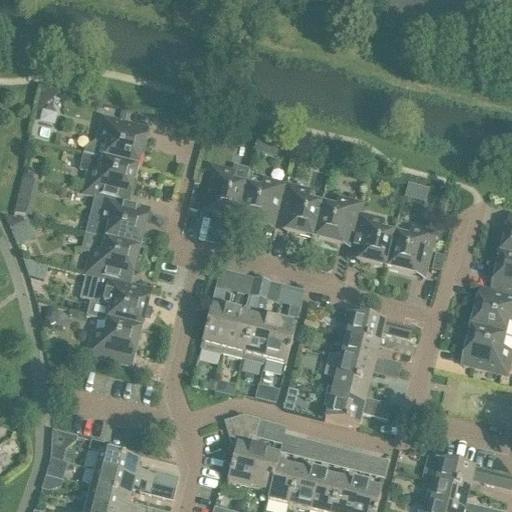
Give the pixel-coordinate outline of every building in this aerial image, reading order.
[(388,5),(383,27),(466,48),(469,33),(483,37),(493,1),(492,0),(393,0),(392,5),(388,5)] [(477,45),(473,60),(490,64),(493,49),(477,45)] [(82,153),(81,157),(137,171),(146,132),(127,127),(100,120),(94,145),(82,153)] [(127,209),(127,208),(137,171),(81,157),(78,172),(87,174),(81,198),(92,201),(103,203),(103,202),(127,209)] [(247,179),(233,175),(209,169),(198,214),(236,224),(245,189),(247,179)] [(274,234),(286,188),(262,182),(259,192),(245,189),(236,224),(274,234)] [(312,243),(320,208),(306,205),(308,194),(286,188),(274,234),(312,243)] [(92,201),(82,238),(103,243),(139,252),(148,213),(127,208),(127,209),(103,202),(103,203),(92,201)] [(359,218),(360,219),(363,208),(338,201),(335,212),(320,208),(312,243),(350,253),(359,218)] [(13,242),(32,235),(25,217),(6,225),(13,242)] [(382,224),(360,219),(359,218),(350,253),(347,263),(385,273),(394,238),(379,234),(382,224)] [(511,219),(511,220),(502,258),(511,260),(511,219)] [(394,238),(385,273),(423,282),(435,237),(410,231),(408,241),(394,238)] [(139,252),(103,243),(82,238),(79,252),(90,255),(84,279),(85,279),(104,284),(104,283),(129,290),(129,289),(139,252)] [(511,260),(502,258),(493,295),(492,296),(511,300),(511,260)] [(214,291),(199,353),(220,358),(231,316),(220,313),(224,293),(228,276),(220,273),(215,291),(214,291)] [(85,279),(80,303),(89,305),(86,319),(105,324),(140,332),(150,294),(129,289),(129,290),(104,283),(104,284),(85,279)] [(220,358),(240,363),(251,321),(256,302),(260,284),(252,282),(245,308),(241,312),(239,318),(231,316),(220,358)] [(265,304),(269,286),(260,284),(256,302),(265,304)] [(511,300),(492,296),(493,295),(482,292),(472,331),(506,340),(510,325),(511,326),(511,300)] [(295,293),(290,310),(291,310),(300,312),(302,301),(304,295),(295,293)] [(251,321),(240,363),(261,368),(262,363),(271,326),(261,323),(261,321),(261,317),(265,304),(256,302),(251,321)] [(348,328),(345,341),(378,349),(381,336),(408,343),(410,333),(383,327),(350,319),(348,328)] [(130,371),(140,332),(105,324),(101,338),(91,335),(85,360),(130,371)] [(262,363),(285,369),(294,332),(271,326),(262,363)] [(511,356),(503,354),(506,340),(472,331),(462,369),(507,380),(511,360),(511,356)] [(339,361),(399,376),(401,368),(375,361),(378,349),(345,341),(342,353),(339,361)] [(328,358),(323,379),(334,382),(368,390),(371,377),(398,384),(399,376),(339,361),(328,358)] [(363,411),(389,418),(391,409),(365,402),(368,390),(334,382),(331,394),(329,402),(363,411)] [(329,402),(324,423),(358,431),(361,418),(387,425),(389,418),(363,411),(329,402)] [(234,450),(225,486),(247,492),(256,454),(245,451),(248,440),(253,442),(258,424),(242,420),(223,426),(230,450),(231,449),(234,450)] [(286,431),(277,428),(273,446),(282,448),(286,431)] [(296,441),(292,459),(299,461),(303,443),(296,441)] [(313,445),(303,443),(299,461),(308,463),(313,445)] [(118,452),(89,444),(87,454),(97,456),(93,475),(174,495),(177,482),(148,475),(143,477),(135,475),(138,465),(116,460),(118,452)] [(340,471),(345,453),(337,452),(333,469),(340,471)] [(354,456),(345,453),(340,471),(349,474),(354,456)] [(275,467),(277,468),(279,460),(256,454),(247,492),(268,497),(269,497),(275,467)] [(379,462),(374,480),(384,482),(388,464),(379,462)] [(437,474),(434,486),(467,495),(471,481),(484,485),(483,488),(510,495),(511,487),(511,482),(473,473),(439,464),(437,474)] [(296,472),(277,468),(275,467),(269,497),(268,497),(266,504),(287,510),(296,472)] [(295,511),(308,511),(317,478),(296,472),(287,510),(295,511)] [(93,475),(88,492),(129,502),(131,493),(139,495),(138,497),(171,505),(174,495),(155,490),(93,475)] [(330,511),(337,483),(317,478),(308,511),(330,511)] [(351,511),(358,488),(337,483),(330,511),(351,511)] [(452,511),(484,511),(464,507),(467,495),(434,486),(431,498),(429,506),(452,511)] [(375,511),(380,493),(358,488),(351,511),(375,511)] [(88,492),(84,509),(95,511),(133,511),(126,510),(129,502),(88,492)]
